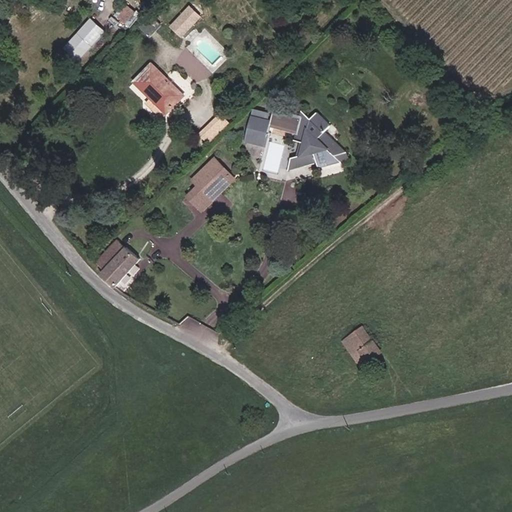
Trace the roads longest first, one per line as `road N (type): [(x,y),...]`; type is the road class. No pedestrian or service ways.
road 1 (unclassified): [(0,167),(114,293),(230,356),(308,426)]
road 2 (track): [(214,351),(454,150),(511,118)]
road 3 (unclassified): [(511,392),(308,426)]
road 4 (unclassified): [(308,426),(151,511)]
